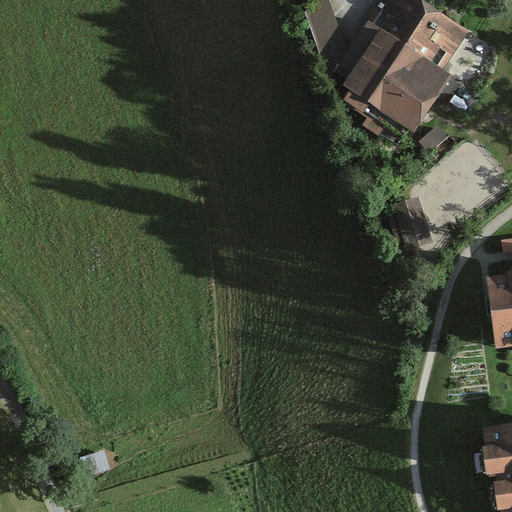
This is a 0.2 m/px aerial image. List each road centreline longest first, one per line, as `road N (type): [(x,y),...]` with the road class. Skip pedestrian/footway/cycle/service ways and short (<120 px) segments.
road 1 (track): [(425,511),(415,424),(451,282),(470,250),(511,215)]
road 2 (track): [(0,394),(60,511)]
